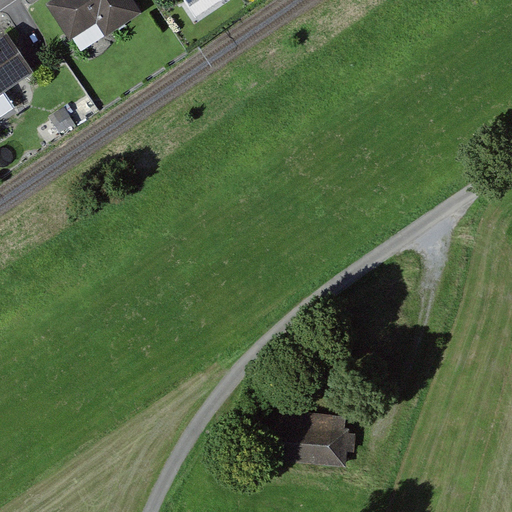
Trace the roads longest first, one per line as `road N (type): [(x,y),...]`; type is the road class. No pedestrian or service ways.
road 1 (unclassified): [(152,511),(217,401),(294,319),(511,169)]
road 2 (track): [(445,215),(428,307),(373,450)]
